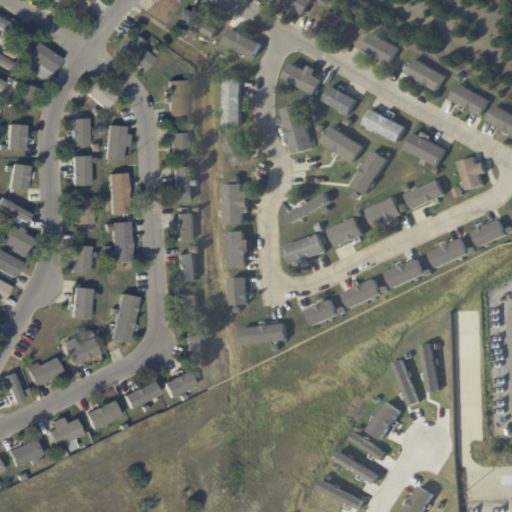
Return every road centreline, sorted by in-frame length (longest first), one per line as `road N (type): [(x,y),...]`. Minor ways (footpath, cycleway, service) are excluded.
road 1 (residential): [(7,439),(0,426),(4,359),(58,245),(58,108),(136,0),(229,5),(511,158)]
road 2 (residential): [(0,442),(170,351),(163,165),(152,109),(137,89),(9,0)]
road 3 (residential): [(511,183),(335,276),(302,288),(274,284)]
road 4 (residential): [(281,33),(262,93),(262,130),(283,170),(268,241),(274,284)]
